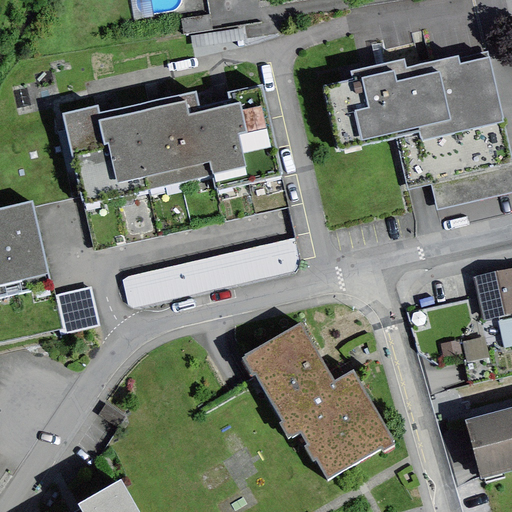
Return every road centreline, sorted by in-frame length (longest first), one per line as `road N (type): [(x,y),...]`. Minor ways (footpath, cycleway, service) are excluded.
road 1 (residential): [(376,270),(204,310),(143,333),(100,371),(3,511)]
road 2 (residential): [(443,511),(376,270)]
road 3 (residential): [(511,234),(376,270)]
